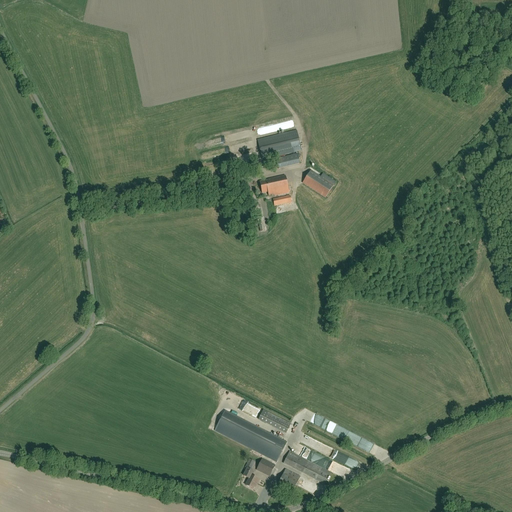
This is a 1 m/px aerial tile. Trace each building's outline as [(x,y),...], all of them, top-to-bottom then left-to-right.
[(262,160),(301,151),(296,131),(257,140),(262,160)] [(243,154),(243,157),(248,157),(248,158),(253,158),(253,149),(246,149),(246,150),(240,150),(240,154),(243,154)] [(300,165),(298,154),(276,159),(278,170),(300,165)] [(323,174),(320,178),(310,171),(302,184),(325,198),(333,186),(336,182),(323,174)] [(221,188),(234,186),(232,174),(219,175),(221,188)] [(289,194),(285,176),(271,179),(271,180),(260,182),(262,194),(268,193),(269,197),(274,195),(274,197),(289,194)] [(272,199),(274,207),(291,203),(289,196),(272,199)] [(258,420),(263,422),(285,434),(290,425),(263,411),(258,420)] [(286,443),(259,429),(240,419),(230,439),(276,462),(286,443)] [(338,451),(335,457),(353,468),(357,462),(338,451)] [(331,473),(322,469),(289,452),(283,464),(316,480),(324,485),(331,473)] [(256,470),(269,477),(275,466),(262,459),(256,470)] [(251,476),(252,476),(254,472),(251,470),(255,463),(249,460),(245,468),(247,469),(243,476),(249,479),(251,476)] [(300,477),(285,470),(278,486),(292,493),(300,477)] [(259,480),(252,476),(251,476),(249,479),(246,486),(252,489),(254,487),(255,488),(259,480)]
